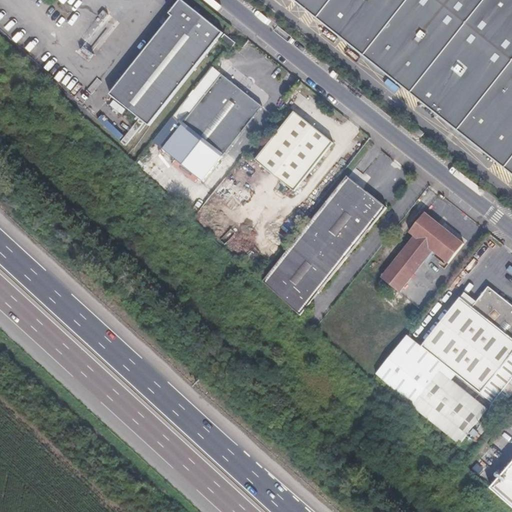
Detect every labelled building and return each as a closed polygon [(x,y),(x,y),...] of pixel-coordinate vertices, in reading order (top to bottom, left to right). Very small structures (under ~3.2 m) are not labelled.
[(221,34),(177,0),(174,0),(164,13),(167,15),(105,93),(147,127),(221,34)] [(511,0),(295,0),(365,57),(430,109),(511,173),(511,0)] [(238,56),(242,50),(231,42),(227,47),(238,56)] [(261,107),(219,74),(181,123),(222,157),(261,107)] [(292,113),(255,162),(294,193),(332,144),(292,113)] [(222,157),(181,123),(162,147),(202,181),(222,157)] [(262,281),(300,316),(384,209),(345,178),(262,281)] [(383,278),(401,293),(434,252),(449,264),(466,242),(428,212),(412,232),(416,236),(383,278)] [(472,308),(460,299),(422,347),(447,367),(481,394),(511,356),(511,305),(489,287),(472,308)] [(407,336),(377,373),(461,445),(490,409),(443,372),(447,367),(422,347),(407,336)] [(511,465),(492,490),(511,507),(511,465)]
